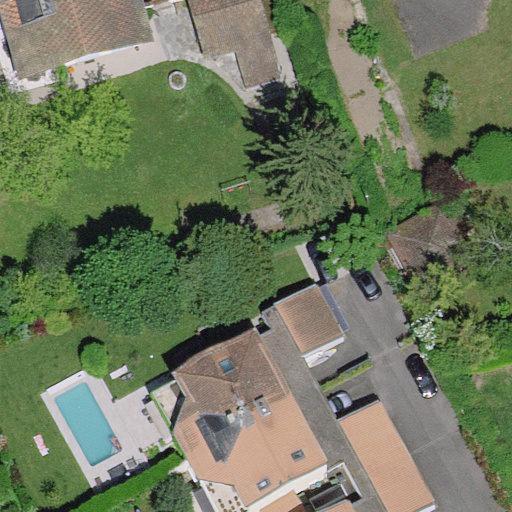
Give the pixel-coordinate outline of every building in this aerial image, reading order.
[(150,49),(136,0),(0,0),(24,84),(150,49)] [(281,80),(257,0),(191,0),(209,60),(240,52),(251,88),(281,80)] [(442,212),(392,240),(420,290),(470,262),(442,212)] [(347,339),(319,289),(281,311),(309,361),(347,339)] [(310,511),(302,497),(335,478),(259,343),(159,399),(222,511),(310,511)] [(432,511),(440,508),(385,405),(345,427),(390,511),(432,511)]
